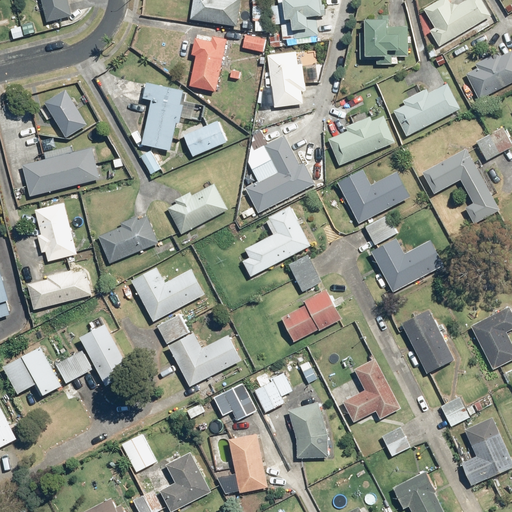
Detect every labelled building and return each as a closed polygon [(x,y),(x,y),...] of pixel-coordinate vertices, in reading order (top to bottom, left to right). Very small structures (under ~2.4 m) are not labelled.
[(70,0),(43,0),(50,22),(74,16),(70,0)] [(240,0),(196,0),(194,18),(236,25),(240,0)] [(265,0),(254,0),(254,21),(257,21),(257,31),(267,31),(268,4),(265,4),(265,0)] [(279,0),(285,39),(318,35),(315,15),(323,14),(321,0),(279,0)] [(443,0),(427,9),(435,21),(431,24),(442,43),(492,15),(483,0),(472,0),(455,10),(449,0),(443,0)] [(23,27),(13,29),(15,40),(25,38),(23,27)] [(364,30),(364,60),(409,59),(408,29),(364,30)] [(268,36),(247,33),(244,49),(265,52),(268,36)] [(193,86),(217,90),(226,43),(202,39),(193,86)] [(297,53),(271,56),(277,107),(304,103),(297,53)] [(511,53),(469,76),(481,98),(511,81),(511,53)] [(396,110),(409,135),(462,108),(449,83),(396,110)] [(146,144),(171,150),(183,92),(158,87),(146,144)] [(71,91),(48,103),(68,139),(91,126),(71,91)] [(343,163),(396,142),(386,120),(334,141),(343,163)] [(189,138),(196,154),(226,141),(219,125),(189,138)] [(482,141),(491,157),(511,145),(503,130),(482,141)] [(268,145),(283,175),(252,190),(262,209),(316,183),(305,160),(299,163),(286,137),(268,145)] [(108,147),(96,150),(99,162),(110,159),(108,147)] [(468,208),(477,222),(500,209),(496,204),(497,203),(477,165),(468,149),(426,172),(438,194),(462,180),(475,204),(468,208)] [(28,165),(34,193),(100,178),(93,150),(28,165)] [(152,151),(143,156),(153,175),(163,170),(152,151)] [(397,173),(372,187),(364,171),(342,183),(357,212),(357,211),(362,220),(409,195),(397,173)] [(172,208),(185,232),(227,210),(214,186),(172,208)] [(49,260),(76,253),(64,205),(38,212),(49,260)] [(313,246),(292,206),(270,218),(279,235),(247,252),(259,274),(313,246)] [(102,234),(113,261),(157,243),(146,216),(102,234)] [(371,228),(378,242),(396,233),(389,219),(371,228)] [(393,289),(393,290),(395,293),(446,264),(432,240),(407,254),(398,237),(372,250),(382,268),(381,269),(393,289)] [(305,289),(321,281),(308,257),(293,265),(305,289)] [(0,325),(15,321),(0,267),(0,325)] [(193,270),(166,284),(158,269),(135,280),(156,320),(179,309),(178,306),(205,292),(193,270)] [(31,286),(37,308),(93,294),(87,271),(31,286)] [(285,316),(296,339),(342,317),(331,294),(285,316)] [(511,341),(507,332),(511,329),(511,307),(498,314),(475,325),(496,366),(511,358),(511,341)] [(431,310),(403,324),(428,374),(456,360),(431,310)] [(181,312),(159,324),(169,344),(192,332),(181,312)] [(105,325),(83,337),(109,384),(130,372),(105,325)] [(195,333),(173,344),(193,385),(215,374),(215,373),(243,360),(231,336),(203,349),(195,333)] [(60,385),(54,374),(55,373),(42,349),(8,367),(21,391),(39,381),(45,392),(60,385)] [(60,366),(69,382),(92,369),(84,353),(60,366)] [(309,359),(300,365),(305,374),(314,368),(309,359)] [(357,421),(378,410),(382,417),(402,406),(377,359),(357,369),(369,391),(347,402),(357,421)] [(288,402),(284,394),(293,390),(285,374),(274,379),(274,381),(256,390),(267,412),(288,402)] [(243,384),(225,394),(238,417),(256,407),(243,384)] [(444,406),(453,425),(471,417),(462,398),(444,406)] [(329,435),(320,402),(291,411),(300,439),(300,458),(330,457),(329,435)] [(201,403),(189,410),(193,418),(205,412),(201,403)] [(0,406),(0,446),(4,444),(17,438),(6,418),(0,406)] [(511,468),(511,456),(494,418),(466,430),(479,457),(462,464),(472,486),(500,474),(511,468)] [(383,436),(394,456),(411,446),(400,427),(383,436)] [(144,433),(124,444),(137,470),(157,459),(144,433)] [(230,442),(238,473),(221,478),(225,494),(241,490),(243,498),(270,491),(257,436),(230,442)] [(162,491),(174,511),(190,502),(211,492),(192,454),(168,465),(177,483),(162,491)] [(445,511),(426,473),(401,486),(414,511),(445,511)] [(153,511),(161,508),(154,493),(138,500),(143,511),(153,511)] [(86,511),(126,511),(117,495),(86,511)]
